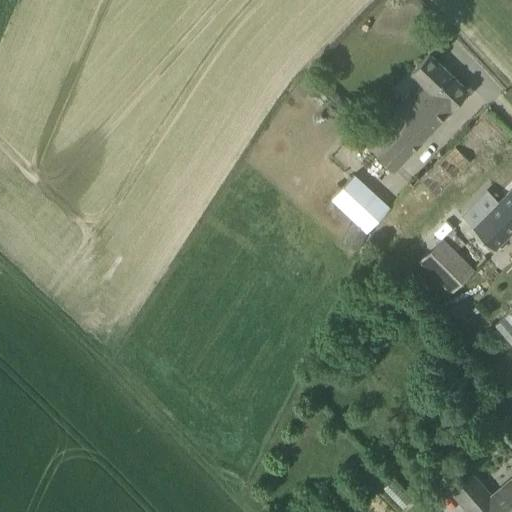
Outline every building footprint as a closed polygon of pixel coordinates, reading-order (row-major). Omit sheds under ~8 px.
[(469,91),(430,54),(429,53),(410,73),(421,85),(416,91),(413,88),(364,141),(393,170),(469,91)] [(437,198),(472,163),(455,147),(420,181),(422,183),(387,217),(401,231),(436,197),(437,198)] [(358,250),(366,232),(391,206),(355,172),(331,198),(353,220),(342,242),(358,250)] [(494,251),(511,231),(511,188),(472,230),(494,251)] [(442,237),(418,261),(450,293),(474,268),(442,237)] [(511,304),(492,322),(511,345),(511,304)] [(511,511),(511,477),(491,496),(471,472),(451,489),(470,511),(511,511)] [(405,506),(413,495),(389,479),(382,491),(405,506)]
